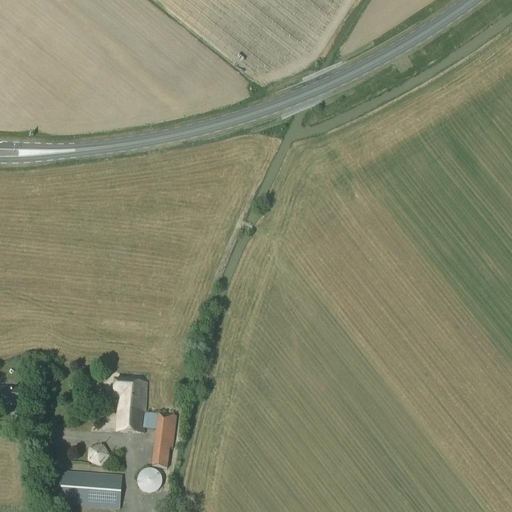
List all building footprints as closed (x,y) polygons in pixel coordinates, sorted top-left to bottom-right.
[(31,384),(38,386),(41,371),(35,369),(31,384)] [(144,429),(145,414),(147,384),(114,381),(113,398),(119,399),(116,433),(143,435),(144,429)] [(20,390),(0,388),(0,404),(18,406),(20,390)] [(89,390),(88,402),(102,403),(103,391),(89,390)] [(145,414),(144,429),(157,431),(152,468),(167,470),(170,450),(172,451),(177,417),(159,415),(159,416),(145,414)] [(91,463),(102,466),(108,457),(101,448),(91,452),(91,463)] [(122,478),(55,473),(53,505),(120,510),(122,478)] [(159,488),(159,487),(159,485),(158,483),(156,479),(153,477),(149,477),(145,477),(143,479),(141,480),(140,482),(139,484),(138,488),(139,490),(140,492),(142,495),(144,496),(146,497),(150,498),(153,497),(155,495),(157,494),(158,492),(159,488)]
